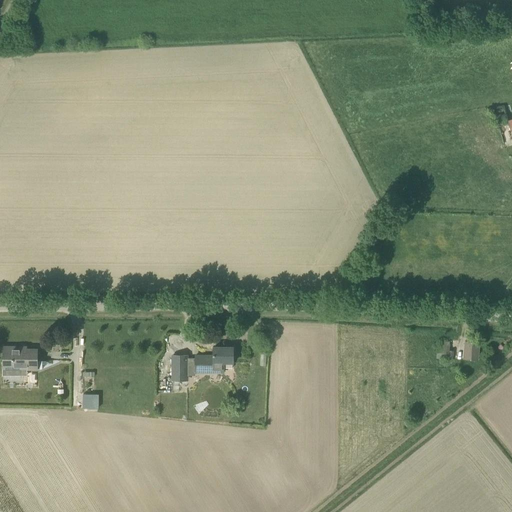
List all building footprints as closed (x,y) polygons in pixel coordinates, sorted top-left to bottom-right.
[(374,237),(382,225),(378,222),(370,234),(374,237)] [(358,279),(361,274),(354,270),(356,267),(352,265),(346,274),(350,276),(351,275),(358,279)] [(478,360),(479,342),(466,341),(464,359),(478,360)] [(38,369),(38,349),(20,349),(20,347),(4,347),(4,369),(38,369)] [(234,363),(233,347),(214,347),(214,355),(196,355),(196,365),(213,365),(213,370),(225,370),(225,368),(233,368),(233,363),(234,363)] [(453,357),(453,350),(450,350),(450,347),(437,347),(436,358),(449,359),(449,357),(453,357)] [(187,375),(187,355),(173,355),(172,375),(187,375)]
